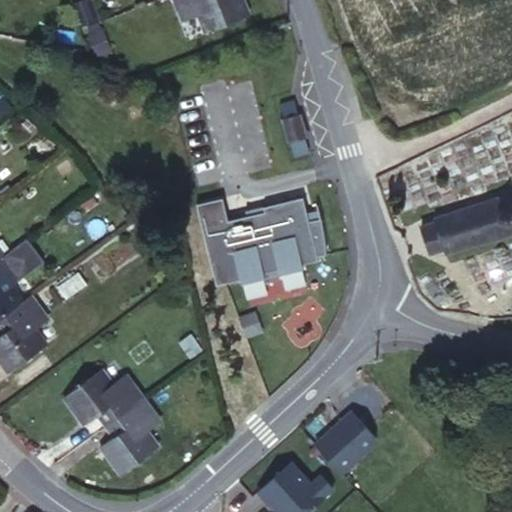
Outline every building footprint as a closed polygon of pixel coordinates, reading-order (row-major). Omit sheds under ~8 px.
[(90,0),(79,0),(79,20),(90,20),(90,0)] [(167,0),(174,15),(189,9),(196,26),(244,6),(242,0),(167,0)] [(8,89),(0,94),(0,108),(14,98),(8,89)] [(436,224),(423,228),(433,251),(446,245),(450,253),(511,225),(511,189),(503,194),(501,187),(433,216),(436,224)] [(222,223),(246,308),(311,289),(303,262),(325,256),(306,189),(227,211),(221,191),(195,198),(203,228),(222,223)] [(0,249),(8,243),(0,231),(0,249)] [(0,303),(19,290),(11,277),(25,269),(8,243),(0,249),(0,303)] [(44,308),(27,284),(19,290),(0,303),(0,314),(4,321),(0,323),(0,348),(6,358),(45,334),(33,316),(44,308)] [(88,419),(94,427),(135,398),(123,380),(108,389),(99,374),(58,401),(76,426),(88,419)] [(135,398),(94,427),(105,444),(94,452),(113,480),(153,453),(143,440),(157,430),(135,398)] [(332,432),(330,430),(315,444),(341,472),(374,442),(374,436),(351,411),(338,423),(339,425),(332,432)] [(279,511),(305,511),(332,488),(320,475),(311,483),(291,461),(257,491),(269,504),(271,502),(279,511)]
